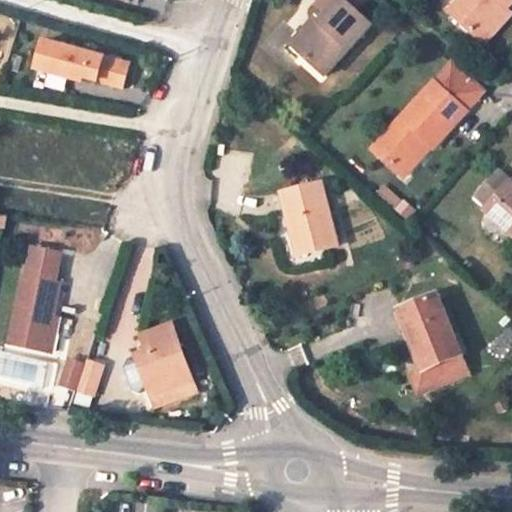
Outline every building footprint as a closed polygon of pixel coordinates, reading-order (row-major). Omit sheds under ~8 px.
[(357,12),(343,0),(335,0),(324,13),(317,20),(293,47),(327,77),(373,26),(357,12)] [(320,0),(316,5),(324,13),(335,0),(343,0),(357,12),(368,0),(320,0)] [(511,0),(462,0),(451,12),(480,38),(508,7),(511,2),(511,0)] [(511,9),(508,7),(480,38),(487,44),(511,16),(511,9)] [(293,47),(317,20),(312,16),(288,43),(293,47)] [(134,65),(49,42),(41,69),(85,81),(87,77),(127,88),(134,65)] [(452,63),(435,81),(467,110),(484,92),(452,63)] [(467,110),(435,81),(374,149),(398,171),(425,140),(434,147),(467,110)] [(434,147),(425,140),(398,171),(406,178),(434,147)] [(511,182),(500,172),(478,196),(490,207),(487,210),(511,232),(511,182)] [(320,183),(283,193),(300,255),(336,244),(320,183)] [(36,247),(30,275),(27,274),(13,343),(48,350),(56,313),(62,282),(59,281),(64,253),(36,247)] [(438,294),(402,310),(425,370),(462,355),(438,294)] [(56,313),(48,350),(55,352),(62,315),(56,313)] [(193,381),(173,325),(142,336),(147,352),(137,356),(149,389),(173,380),(176,388),(193,381)] [(425,370),(409,378),(417,396),(470,374),(462,355),(425,370)] [(85,364),(67,358),(58,386),(76,392),(85,364)] [(87,360),(76,392),(76,394),(93,400),(105,366),(87,360)]
